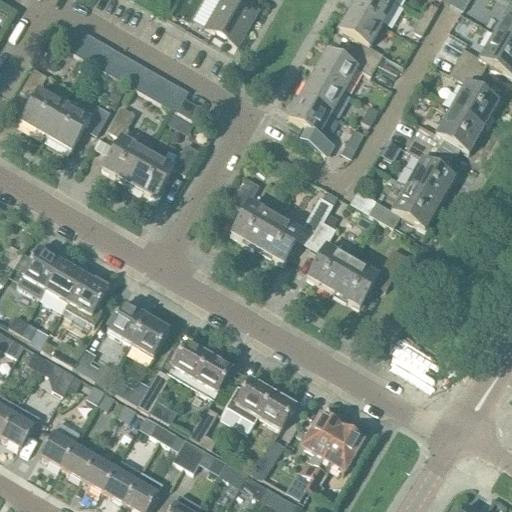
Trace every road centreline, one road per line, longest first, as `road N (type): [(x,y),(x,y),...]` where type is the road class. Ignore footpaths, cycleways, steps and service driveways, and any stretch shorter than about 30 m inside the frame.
road 1 (residential): [(158,273),(239,132),(237,109),(46,9),(0,81)]
road 2 (residential): [(456,442),(158,273)]
road 3 (residential): [(158,273),(0,179)]
